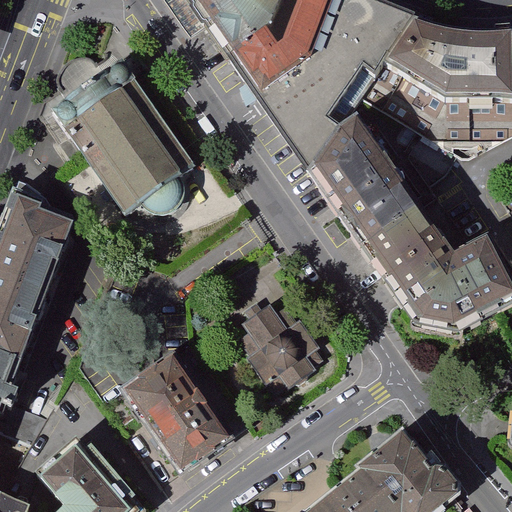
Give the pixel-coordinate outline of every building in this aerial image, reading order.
[(199,0),(264,105),(316,67),(341,0),(199,0)] [(375,86),(388,65),(392,67),(425,22),(364,0),(341,0),(316,67),(264,105),(316,180),(339,141),(325,132),(363,79),(375,86)] [(462,33),(425,22),(392,67),(451,103),(511,106),(511,35),(487,36),(462,33)] [(176,157),(191,147),(130,61),(112,75),(103,65),(97,61),(88,60),(81,60),(71,66),(63,73),(61,81),(63,92),(72,104),(57,114),(118,197),(134,186),(139,191),(146,196),(157,196),(168,194),(177,186),(181,177),(180,166),(176,157)] [(339,141),(316,180),(365,253),(423,214),(360,128),(339,141)] [(19,194),(0,243),(0,279),(52,299),(80,225),(48,212),(50,204),(19,194)] [(462,267),(423,214),(365,253),(423,338),(461,345),(511,317),(511,285),(495,252),(462,267)] [(0,279),(0,364),(24,373),(52,299),(0,279)] [(282,320),(276,311),(240,336),(247,346),(240,350),(253,369),(251,371),(271,400),(283,391),(292,404),(323,383),(320,379),(329,373),(289,316),(282,320)] [(234,445),(177,362),(125,397),(182,480),(234,445)] [(0,438),(31,450),(45,423),(9,411),(24,373),(0,364),(0,438)] [(0,499),(0,511),(145,511),(94,449),(89,453),(78,442),(39,479),(69,511),(32,511),(0,499)] [(339,497),(350,511),(443,511),(458,501),(458,492),(446,477),(435,476),(425,464),(415,453),(413,454),(402,442),(380,460),(363,473),(365,476),(339,497)] [(350,511),(339,497),(319,511),(350,511)]
